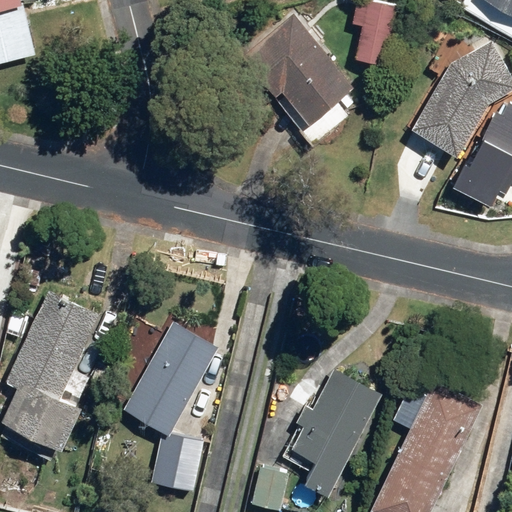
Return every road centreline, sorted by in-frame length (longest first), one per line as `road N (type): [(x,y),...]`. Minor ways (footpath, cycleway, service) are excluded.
road 1 (residential): [(511,286),(139,202)]
road 2 (residential): [(139,202),(146,93),(124,0)]
road 3 (residential): [(139,202),(0,167)]
